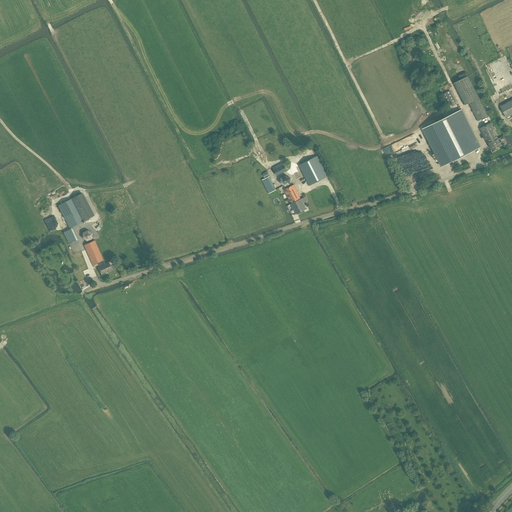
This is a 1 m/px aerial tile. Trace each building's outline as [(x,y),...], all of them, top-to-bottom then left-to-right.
[(478,121),(488,116),(468,76),(455,83),(465,105),(469,103),(478,121)] [(511,89),(511,79),(501,85),(506,94),(510,92),(509,91),(511,89)] [(448,105),(456,101),(450,90),(442,94),(448,105)] [(430,125),(423,129),(425,133),(441,166),(442,166),(480,147),(462,110),(430,125)] [(497,136),(498,136),(491,123),(479,129),(485,140),(486,139),(492,152),(497,149),(497,148),(501,145),(500,143),(505,139),(503,136),(498,139),(497,136)] [(309,185),(327,176),(317,156),(299,165),(309,185)] [(277,176),(286,171),(282,163),(273,168),(277,176)] [(290,184),(290,178),(286,175),(280,178),(280,183),(285,186),(290,184)] [(274,191),(276,190),(269,177),(262,180),(269,194),(274,191)] [(299,196),(293,185),(284,190),(287,196),(291,204),(301,199),(299,196)] [(303,203),(307,201),(308,200),(306,197),(301,199),(291,204),(296,214),(306,209),(303,203)] [(71,199),(58,206),(69,228),(82,221),(71,199)] [(104,264),(102,260),(93,240),(83,245),(92,265),(97,262),(99,267),(98,267),(101,274),(112,269),(109,262),(104,264)]
